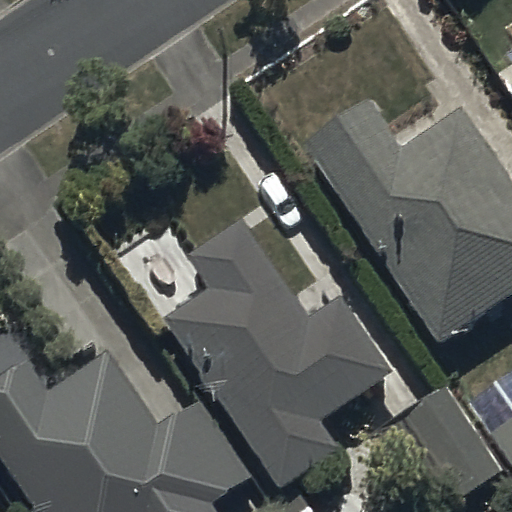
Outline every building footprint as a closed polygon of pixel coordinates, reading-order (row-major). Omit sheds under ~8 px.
[(368,111),(303,156),(438,355),(511,305),(511,195),(462,122),(403,162),(368,111)] [(210,303),(165,333),(280,507),(343,465),(322,433),(395,385),(344,308),(308,332),(242,233),(188,269),(210,303)] [(31,374),(0,394),(0,470),(27,511),(217,511),(254,488),(202,410),(158,439),(109,365),(51,403),(31,374)] [(511,477),(511,384),(469,414),(511,477)] [(456,511),(504,480),(446,396),(391,434),(444,511),(456,511)] [(287,503),(274,511),(309,511),(303,502),(291,510),(287,503)]
